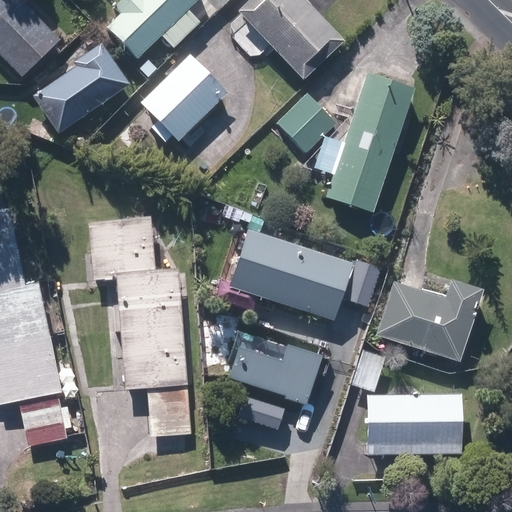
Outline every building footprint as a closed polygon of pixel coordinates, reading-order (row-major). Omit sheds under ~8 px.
[(0,0),(0,58),(22,83),(63,45),(22,0),(0,0)] [(108,0),(146,46),(202,0),(108,0)] [(304,0),(247,0),(235,12),(302,81),(344,41),(304,0)] [(101,46),(31,96),(58,133),(128,83),(101,46)] [(190,54),(139,102),(178,143),(228,94),(190,54)] [(366,74),(342,145),(325,139),(315,167),(332,172),(323,199),(370,215),(413,90),(366,74)] [(306,93),(277,122),(308,153),(337,124),(306,93)] [(136,120),(117,136),(130,151),(149,135),(136,120)] [(38,285),(26,288),(9,209),(0,211),(0,405),(18,402),(27,445),(70,436),(61,393),(38,285)] [(152,220),(90,222),(91,282),(119,282),(121,389),(146,388),(147,436),(189,435),(184,271),(153,272),(152,220)] [(245,228),(226,286),(333,321),(352,263),(245,228)] [(357,261),(343,298),(366,307),(380,270),(357,261)] [(477,291),(449,280),(443,297),(393,279),(374,333),(452,361),(477,291)] [(324,356),(286,341),(279,357),(240,342),(226,376),(304,407),(324,356)] [(365,395),(365,454),(461,454),(461,395),(365,395)] [(4,416),(0,416),(0,497),(22,492),(4,416)]
